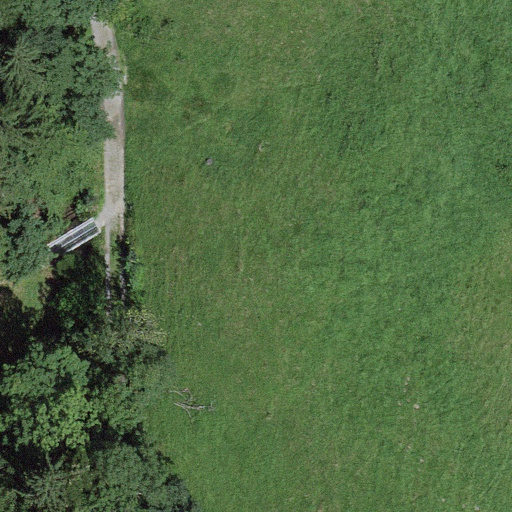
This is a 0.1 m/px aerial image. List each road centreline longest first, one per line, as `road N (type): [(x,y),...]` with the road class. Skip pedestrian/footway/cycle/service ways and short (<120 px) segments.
road 1 (track): [(110,220),(118,511)]
road 2 (track): [(89,0),(113,88),(110,220)]
